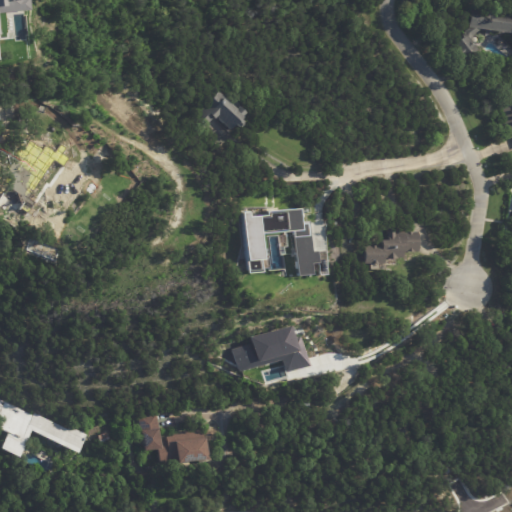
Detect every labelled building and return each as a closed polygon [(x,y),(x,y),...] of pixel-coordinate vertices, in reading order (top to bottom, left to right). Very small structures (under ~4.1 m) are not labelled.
[(0,0),(0,12),(27,9),(26,0),(0,0)] [(471,10),(509,15),(505,33),(478,28),(465,39),(467,41),(465,43),(467,45),(469,44),(473,49),(462,59),(450,44),(461,35),(460,33),(467,27),(465,27),(469,10),(471,10)] [(511,136),(507,138),(500,117),(502,117),(497,103),(501,101),(499,96),(511,90),(511,136)] [(226,98),(239,109),(240,107),(248,113),(241,122),(237,128),(235,126),(232,130),(219,118),(217,118),(209,128),(198,120),(208,107),(207,105),(219,93),(226,98)] [(38,163),(11,189),(0,177),(0,154),(7,162),(38,132),(54,148),(38,163)] [(96,202),(87,193),(97,182),(107,191),(96,202)] [(293,231),(295,275),(310,275),(309,264),(316,263),(315,251),(310,251),(308,222),(299,223),(298,208),(265,211),(265,213),(240,215),(243,261),(260,259),(259,233),(293,231)] [(412,233),(412,253),(398,252),(398,259),(379,258),(379,264),(362,264),(362,246),(378,246),(378,240),(384,241),(384,232),(412,233)] [(259,261),(245,261),(246,273),(259,272),(259,261)] [(235,371),(280,361),(282,372),(306,366),(299,337),(292,339),(290,327),(248,336),(250,344),(230,349),(235,371)] [(58,442),(33,431),(22,455),(4,447),(10,432),(0,427),(0,400),(1,401),(0,404),(3,406),(4,403),(33,415),(33,414),(68,429),(70,427),(88,435),(80,452),(58,442)] [(307,401),(306,409),(294,409),(294,401),(307,401)] [(160,414),(162,427),(163,427),(166,439),(170,438),(170,436),(176,435),(175,432),(205,429),(207,437),(212,436),(216,457),(180,461),(164,463),(161,447),(143,451),(141,442),(148,440),(146,431),(143,431),(140,416),(159,412),(160,414)] [(101,435),(109,432),(112,439),(103,442),(101,435)]
